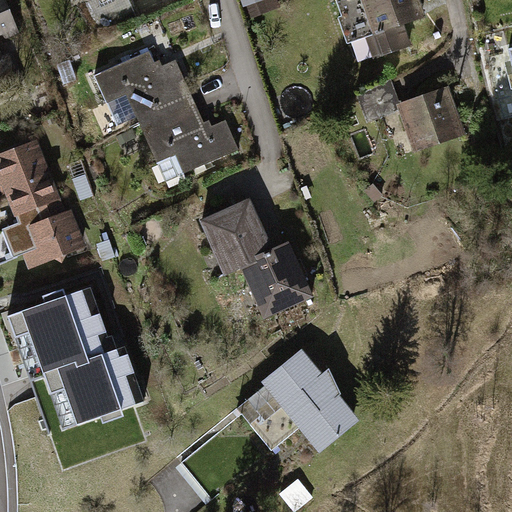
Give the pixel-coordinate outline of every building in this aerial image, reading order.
[(0,0),(0,91),(17,85),(5,56),(0,57),(0,31),(14,25),(3,0),(0,0)] [(246,0),(248,3),(253,2),(257,17),(285,8),(281,0),(246,0)] [(347,44),(367,37),(375,58),(408,46),(400,24),(414,19),(411,8),(417,6),(415,0),(335,0),(342,17),(338,18),(347,44)] [(95,76),(105,99),(124,90),(140,125),(194,101),(176,60),(157,69),(149,52),(95,76)] [(388,82),(358,96),(367,123),(382,116),(381,111),(395,106),(388,82)] [(445,90),(400,107),(415,150),(461,134),(445,90)] [(194,101),(140,125),(165,182),(238,150),(226,121),(207,129),(194,101)] [(35,145),(0,158),(0,180),(5,179),(12,196),(0,200),(0,216),(54,195),(35,145)] [(56,194),(54,195),(0,216),(0,233),(23,224),(26,231),(31,229),(37,245),(25,249),(30,262),(51,255),(61,260),(66,250),(82,246),(69,213),(64,215),(56,194)] [(271,250),(249,200),(202,221),(216,252),(224,248),(234,269),(241,266),(272,252),(271,250)] [(272,252),(241,266),(255,295),(263,291),(273,314),(312,296),(288,242),(271,250),(272,252)] [(91,288),(7,316),(15,337),(29,333),(51,393),(65,389),(77,424),(144,401),(126,347),(117,349),(112,334),(108,336),(91,288)] [(301,356),(237,408),(272,451),(300,428),(291,417),(295,414),(321,446),(332,436),(335,440),(344,432),(342,429),(354,419),(336,398),(341,393),(329,368),(319,376),(301,356)] [(297,480),(280,494),(294,511),(311,498),(297,480)]
